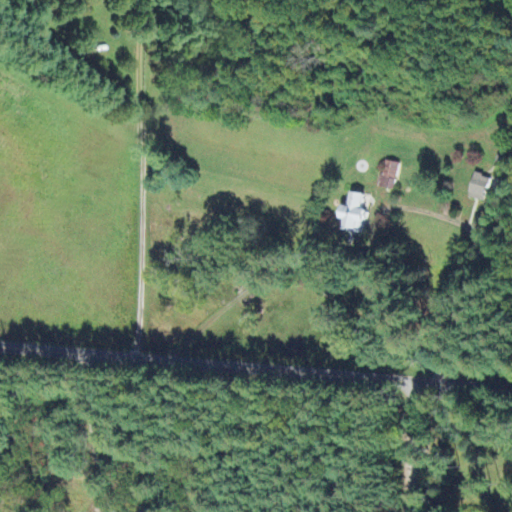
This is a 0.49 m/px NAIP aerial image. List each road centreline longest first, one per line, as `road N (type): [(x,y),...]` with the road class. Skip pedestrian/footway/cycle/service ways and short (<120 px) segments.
road 1 (residential): [(511,389),(0,349)]
road 2 (residential): [(410,511),(415,385)]
